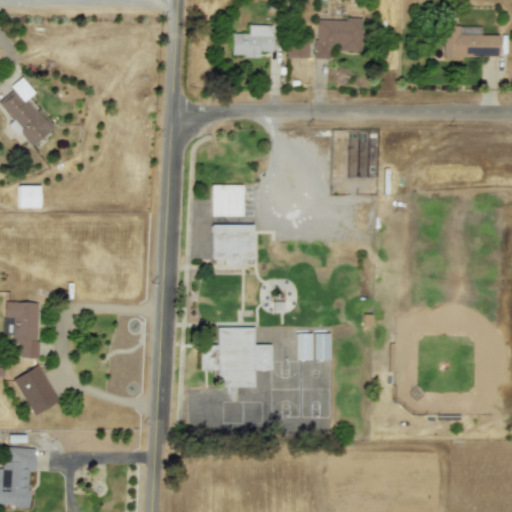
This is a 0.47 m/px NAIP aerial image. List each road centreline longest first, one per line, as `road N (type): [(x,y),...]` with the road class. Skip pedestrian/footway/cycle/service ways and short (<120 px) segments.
road 1 (tertiary): [(157,511),(177,0)]
road 2 (residential): [(177,125),(511,125)]
